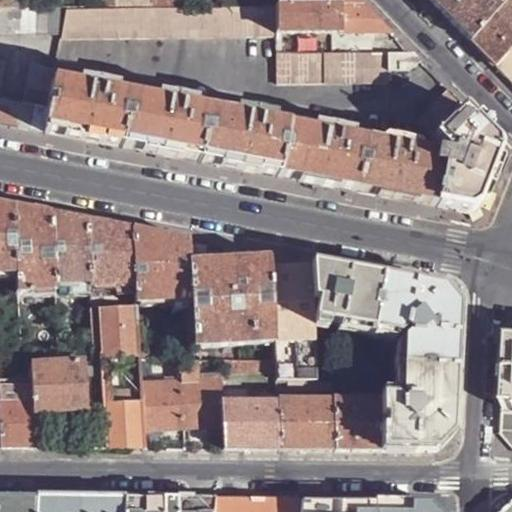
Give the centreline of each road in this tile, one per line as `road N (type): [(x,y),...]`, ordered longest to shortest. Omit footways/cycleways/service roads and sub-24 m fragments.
road 1 (residential): [(0,166),(502,263)]
road 2 (residential): [(474,476),(0,472)]
road 3 (residential): [(502,263),(481,311),(474,476)]
road 4 (tertiary): [(511,123),(387,0)]
